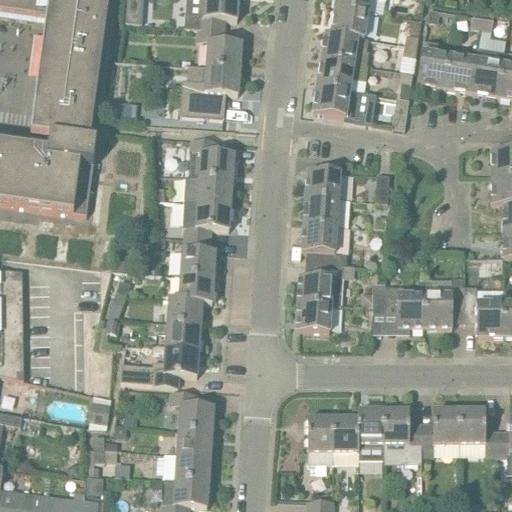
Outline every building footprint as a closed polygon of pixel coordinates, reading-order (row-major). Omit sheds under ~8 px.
[(116,3),(97,0),(0,0),(0,17),(45,24),(30,141),(49,143),(47,156),(0,150),(0,210),(86,222),(116,3)] [(128,0),(127,27),(143,28),(144,0),(128,0)] [(196,35),(222,38),(223,26),(235,26),(237,1),(228,0),(186,0),(184,35),(196,35)] [(334,0),(333,11),(368,17),(375,18),(378,4),(386,5),(386,0),(334,0)] [(511,11),(511,8),(500,7),(498,20),(510,22),(511,11)] [(329,38),(364,45),(368,17),(333,11),(329,38)] [(426,27),(436,29),(438,16),(428,15),(426,27)] [(0,39),(5,40),(9,22),(0,20),(0,39)] [(469,34),(479,36),(481,23),(471,21),(469,34)] [(479,36),(490,37),(492,25),(481,23),(479,36)] [(26,41),(27,26),(12,26),(12,40),(26,41)] [(204,72),(238,75),(240,49),(222,48),(222,38),(196,35),(195,47),(205,48),(204,72)] [(319,65),(367,72),(369,58),(367,57),(369,45),(364,45),(329,38),(323,37),(319,65)] [(403,50),(416,52),(417,43),(405,41),(403,50)] [(416,90),(444,95),(449,62),(435,60),(437,49),(423,47),(416,90)] [(399,77),(412,79),(416,52),(403,50),(399,77)] [(502,70),(497,103),(511,105),(511,59),(506,59),(505,71),(502,70)] [(444,95),(470,99),(476,66),(449,62),(444,95)] [(315,92),(350,97),(352,85),(366,87),(368,72),(367,72),(319,65),(315,92)] [(470,99),(497,103),(502,70),(476,66),(470,99)] [(205,121),(206,110),(218,111),(218,99),(236,101),(238,75),(204,72),(202,98),(192,97),(191,98),(186,98),(185,109),(189,109),(188,116),(192,116),(191,120),(205,121)] [(397,88),(410,90),(412,79),(399,77),(397,88)] [(311,118),(343,123),(344,123),(344,127),(353,129),(354,124),(356,125),(360,98),(350,97),(315,92),(311,118)] [(390,135),(403,137),(407,106),(405,105),(395,104),(390,135)] [(490,183),(511,183),(511,142),(502,143),(502,156),(490,156),(490,183)] [(188,183),(230,186),(232,160),(214,159),(215,148),(189,146),(189,158),(190,158),(188,183)] [(344,203),(337,203),(338,178),(305,176),(303,204),(344,207),(344,203)] [(373,208),(386,209),(388,182),(375,181),(373,208)] [(184,208),(229,211),(230,186),(188,183),(185,183),(184,208)] [(511,183),(490,183),(490,210),(502,210),(511,210),(511,183)] [(153,208),(164,207),(163,194),(152,194),(153,208)] [(302,230),(336,232),(338,210),(344,210),(344,207),(303,204),(302,230)] [(182,245),(208,247),(209,235),(227,236),(229,211),(184,208),(182,245)] [(502,237),(511,236),(511,210),(502,210),(502,237)] [(371,235),(384,236),(385,225),(372,224),(371,235)] [(313,271),(340,272),(343,273),(344,260),(334,260),(336,232),(302,230),(300,257),(314,258),(313,271)] [(502,264),(511,263),(511,236),(502,237),(502,264)] [(152,252),(164,253),(165,244),(153,243),(152,252)] [(178,281),(212,283),(214,258),(208,258),(208,247),(182,245),(181,255),(180,255),(178,281)] [(296,308),(329,310),(331,284),(340,284),(340,272),(313,271),(312,283),(298,282),(296,308)] [(0,384),(22,388),(21,337),(21,308),(21,278),(0,275),(0,384)] [(187,309),(200,309),(210,309),(212,283),(178,281),(176,304),(188,305),(187,309)] [(116,298),(126,302),(130,290),(120,286),(116,298)] [(396,335),(424,335),(424,300),(410,300),(410,293),(385,294),(385,321),(396,321),(396,335)] [(451,320),(464,320),(464,293),(450,293),(450,300),(424,300),(424,335),(451,334),(451,320)] [(476,342),(503,342),(503,308),(475,308),(475,293),(464,293),(464,320),(476,320),(476,342)] [(371,321),(385,321),(385,294),(371,294),(371,298),(371,312),(371,321)] [(112,310),(122,314),(126,302),(116,298),(112,310)] [(164,330),(199,332),(200,309),(187,309),(188,305),(176,304),(166,304),(164,330)] [(329,310),(296,308),(294,336),(327,339),(329,310)] [(503,342),(511,342),(511,308),(503,308),(503,342)] [(108,326),(106,340),(116,341),(119,328),(108,326)] [(163,354),(197,357),(199,332),(164,330),(149,329),(148,341),(164,342),(163,354)] [(120,389),(149,391),(177,393),(177,381),(195,383),(197,357),(163,354),(162,369),(157,369),(156,374),(122,371),(120,389)] [(176,436),(210,439),(212,414),(194,412),(195,401),(168,399),(167,412),(178,413),(176,436)] [(92,406),(92,431),(110,431),(111,406),(92,406)] [(433,452),(459,452),(458,416),(432,417),(432,430),(420,430),(420,456),(433,456),(433,452)] [(483,464),(497,464),(496,438),(484,438),(484,416),(458,416),(459,452),(483,451),(483,464)] [(357,452),(382,452),(382,417),(356,417),(356,425),(357,452)] [(407,456),(420,456),(420,430),(408,430),(408,417),(382,417),(382,452),(407,452),(407,456)] [(0,428),(20,433),(22,423),(0,418),(0,428)] [(510,470),(511,470),(511,424),(508,424),(508,438),(496,438),(497,464),(510,464),(510,470)] [(332,459),(333,459),(331,425),(306,425),(306,459),(308,459),(308,471),(332,471),(332,459)] [(358,459),(357,452),(356,425),(331,425),(333,459),(358,459)] [(174,461),(209,464),(210,439),(176,436),(174,461)] [(93,456),(104,455),(104,447),(104,443),(93,443),(93,456)] [(104,447),(104,455),(116,456),(116,449),(104,447)] [(94,469),(105,468),(104,455),(93,456),(94,469)] [(173,486),(207,489),(209,464),(174,461),(173,486)] [(94,471),(94,480),(102,480),(103,471),(94,471)] [(160,510),(160,511),(205,511),(207,489),(173,486),(164,485),(163,511),(160,510)] [(0,511),(98,511),(99,506),(85,505),(74,503),(53,501),(53,502),(0,495),(0,511)]
